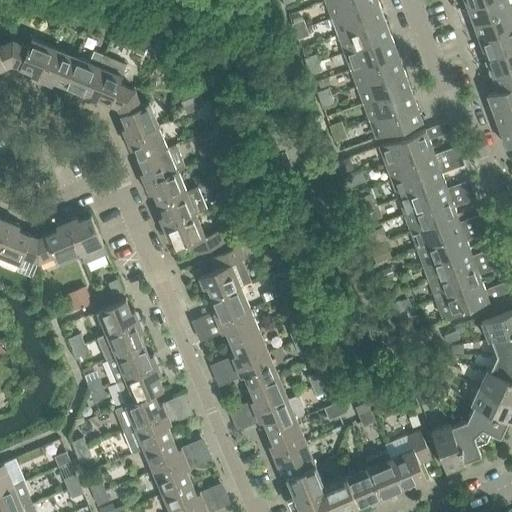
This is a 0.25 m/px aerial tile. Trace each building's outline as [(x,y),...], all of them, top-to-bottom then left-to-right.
[(70,10),(74,1),(71,0),(59,0),(58,5),(70,10)] [(377,0),(324,0),(331,16),(377,0)] [(384,17),(377,0),(331,16),(337,34),(384,17)] [(511,8),(511,0),(482,0),(467,6),(473,23),(511,8)] [(66,19),(70,10),(58,5),(54,14),(66,19)] [(511,27),(511,8),(473,23),(479,39),(511,27)] [(390,34),(384,17),(337,34),(344,51),(390,34)] [(126,33),(130,24),(123,21),(118,19),(114,28),(126,33)] [(306,27),(303,19),(291,23),(294,31),(306,27)] [(309,35),(306,27),(294,31),(297,39),(309,35)] [(486,57),(511,46),(511,27),(479,39),(486,57)] [(122,42),(126,33),(114,28),(110,37),(122,42)] [(350,68),(396,51),(390,34),(344,51),(350,68)] [(40,79),(54,47),(30,37),(27,45),(12,39),(13,63),(32,72),(31,75),(40,79)] [(0,68),(13,63),(12,39),(0,43),(0,68)] [(511,66),(511,46),(486,57),(492,74),(511,66)] [(65,85),(76,56),(54,47),(40,79),(52,84),(53,80),(65,85)] [(85,97),(103,54),(94,51),(89,61),(76,56),(65,85),(76,89),(75,93),(85,97)] [(357,85),(403,68),(396,51),(350,68),(357,85)] [(316,53),(304,58),(307,65),(319,61),(316,53)] [(126,63),(103,54),(85,97),(96,102),(98,98),(117,106),(133,89),(119,83),(122,75),(126,63)] [(322,69),(319,61),(307,65),(310,73),(322,69)] [(511,66),(492,74),(498,89),(511,84),(511,66)] [(409,85),(403,68),(357,85),(363,102),(409,85)] [(493,111),(511,103),(511,84),(498,89),(487,94),(493,111)] [(369,119),(415,101),(409,85),(363,102),(369,119)] [(317,91),(320,99),(331,95),(328,87),(317,91)] [(158,125),(148,102),(141,105),(133,89),(117,106),(125,126),(122,127),(126,138),(158,125)] [(205,105),(200,93),(199,94),(190,97),(195,109),(205,105)] [(334,103),(331,95),(320,99),(323,107),(334,103)] [(195,109),(190,97),(181,101),(186,113),(195,109)] [(422,120),(415,101),(369,119),(376,137),(422,120)] [(511,123),(511,103),(493,111),(499,128),(511,123)] [(329,125),(332,133),(344,129),(341,121),(329,125)] [(511,144),(511,123),(499,128),(506,146),(511,144)] [(167,147),(158,125),(126,138),(130,148),(134,147),(139,158),(167,147)] [(431,145),(425,128),(379,145),(385,162),(431,145)] [(347,137),(344,129),(332,133),(335,141),(347,137)] [(214,153),(210,144),(198,149),(202,158),(214,153)] [(391,179),(438,162),(431,145),(385,162),(391,179)] [(177,169),(167,147),(139,158),(144,170),(140,172),(145,182),(177,169)] [(218,163),(214,153),(202,158),(206,168),(218,163)] [(444,179),(438,162),(391,179),(398,196),(444,179)] [(186,191),(177,169),(145,182),(149,193),(153,191),(158,203),(186,191)] [(364,180),(361,172),(349,177),(351,184),(364,180)] [(404,213),(450,196),(444,179),(398,196),(404,213)] [(196,187),(186,191),(158,203),(162,214),(159,216),(163,226),(195,213),(206,209),(196,187)] [(232,198),(228,188),(217,193),(221,203),(232,198)] [(410,230),(456,213),(450,196),(404,213),(410,230)] [(371,198),(358,203),(361,211),(374,206),(371,198)] [(356,213),(352,215),(359,231),(370,226),(368,221),(379,217),(375,206),(374,206),(361,211),(356,213)] [(205,236),(195,213),(163,226),(168,237),(171,235),(176,248),(190,242),(205,236)] [(416,247),(462,229),(456,213),(410,230),(416,247)] [(107,253),(91,214),(78,219),(77,216),(66,220),(80,253),(84,263),(107,253)] [(0,241),(8,220),(0,216),(0,241)] [(38,261),(37,236),(18,229),(19,225),(8,220),(0,241),(0,254),(3,255),(0,261),(2,264),(13,270),(16,268),(22,254),(38,261)] [(80,253),(66,220),(56,225),(57,228),(38,236),(37,236),(38,261),(53,254),(57,262),(80,253)] [(469,247),(462,229),(416,247),(422,264),(469,247)] [(223,242),(218,230),(205,236),(190,242),(195,254),(223,242)] [(389,249),(386,240),(374,245),(377,253),(389,249)] [(244,257),(239,245),(211,256),(216,268),(242,258),(244,257)] [(429,281),(475,264),(469,247),(422,264),(429,281)] [(242,258),(216,268),(198,276),(203,287),(207,285),(212,297),(240,285),(251,281),(242,258)] [(481,281),(475,264),(429,281),(435,298),(481,281)] [(295,288),(292,282),(290,277),(281,280),(286,292),(295,288)] [(122,290),(118,279),(108,282),(113,294),(122,290)] [(286,292),(281,280),(272,284),(277,296),(286,292)] [(490,303),(484,289),(481,281),(435,298),(442,316),(445,315),(447,319),(490,303)] [(249,308),(240,285),(212,297),(217,309),(213,310),(217,321),(249,308)] [(92,301),(86,287),(65,296),(71,310),(92,301)] [(138,319),(137,315),(134,309),(131,310),(125,298),(97,310),(106,332),(138,319)] [(403,310),(399,300),(388,304),(392,314),(403,310)] [(258,329),(249,308),(217,321),(222,331),(225,330),(230,341),(258,329)] [(511,309),(481,321),(488,339),(491,338),(511,330),(511,309)] [(414,331),(410,318),(396,323),(401,336),(414,331)] [(144,343),(139,331),(143,330),(138,319),(106,332),(115,355),(144,343)] [(306,336),(302,327),(290,332),(294,341),(306,336)] [(268,352),(258,329),(230,341),(235,353),(231,355),(236,365),(268,352)] [(459,338),(457,330),(445,335),(447,342),(459,338)] [(511,330),(491,338),(496,354),(511,354),(511,330)] [(84,342),(80,333),(68,338),(72,347),(84,342)] [(309,346),(306,336),(294,341),(297,351),(309,346)] [(88,352),(84,342),(72,347),(76,357),(88,352)] [(157,364),(153,353),(149,354),(144,343),(115,355),(125,377),(157,364)] [(462,344),(450,345),(451,354),(463,353),(462,344)] [(277,374),(268,352),(236,365),(240,376),(244,374),(249,386),(277,374)] [(511,380),(511,354),(496,354),(489,369),(489,370),(511,380)] [(457,375),(460,368),(447,362),(444,369),(451,372),(457,375)] [(162,374),(157,364),(125,377),(134,399),(134,400),(154,392),(163,388),(158,376),(162,374)] [(511,380),(489,370),(489,369),(487,367),(479,385),(511,400),(511,380)] [(445,384),(451,372),(444,369),(438,381),(445,384)] [(324,381),(320,371),(308,376),(312,386),(324,381)] [(287,397),(277,374),(249,386),(254,398),(250,399),(255,410),(287,397)] [(103,387),(99,377),(87,382),(91,392),(103,387)] [(328,390),(324,381),(312,386),(316,395),(328,390)] [(511,417),(511,400),(479,385),(471,402),(474,403),(473,405),(507,420),(510,421),(511,417)] [(107,396),(103,387),(91,392),(95,401),(107,396)] [(432,399),(428,389),(417,393),(420,403),(432,399)] [(167,412),(162,401),(158,403),(154,392),(134,400),(134,399),(124,403),(134,426),(167,412)] [(295,395),(287,398),(287,397),(255,410),(259,420),(263,419),(267,430),(296,418),(295,417),(303,414),(304,410),(299,397),(295,395)] [(348,411),(343,399),(333,403),(339,415),(348,411)] [(371,411),(367,401),(355,406),(359,416),(371,411)] [(339,415),(333,403),(324,407),(329,419),(339,415)] [(500,436),(507,420),(473,405),(466,418),(486,441),(491,432),(500,436)] [(375,420),(371,411),(359,416),(363,425),(375,420)] [(172,435),(167,424),(171,422),(167,412),(134,426),(143,448),(172,435)] [(420,424),(415,413),(408,416),(412,427),(420,424)] [(305,440),(296,418),(267,430),(272,442),(269,443),(273,454),(305,440)] [(486,441),(466,418),(450,425),(464,461),(481,454),(477,445),(486,441)] [(464,461),(450,425),(450,423),(431,430),(446,470),(447,470),(465,463),(464,461)] [(431,457),(419,429),(407,434),(412,447),(419,462),(431,457)] [(185,456),(181,446),(177,447),(172,435),(143,448),(152,470),(185,456)] [(87,446),(83,436),(72,441),(76,451),(87,446)] [(64,447),(60,437),(54,440),(58,449),(64,447)] [(315,463),(311,454),(305,440),(273,454),(277,465),(281,463),(286,475),(311,465),(315,463)] [(91,455),(87,446),(76,451),(80,460),(91,455)] [(426,479),(419,462),(412,447),(390,456),(402,485),(414,481),(415,484),(426,479)] [(70,461),(66,451),(54,456),(58,465),(70,461)] [(191,480),(186,468),(190,467),(185,456),(152,470),(162,492),(191,480)] [(402,485),(390,456),(368,465),(381,498),(392,494),(390,490),(402,485)] [(0,489),(13,484),(3,461),(0,462),(0,489)] [(312,511),(324,484),(315,463),(311,465),(286,475),(300,509),(306,511),(305,511),(312,511)] [(381,498),(368,465),(345,475),(357,504),(369,499),(371,503),(381,498)] [(64,478),(68,488),(79,483),(75,473),(64,478)] [(338,511),(357,504),(345,475),(324,484),(312,511),(338,511)] [(90,485),(94,495),(106,490),(102,480),(90,485)] [(177,511),(204,501),(199,490),(196,492),(191,480),(162,492),(169,511),(177,511)] [(83,492),(79,483),(68,488),(72,497),(83,492)] [(0,511),(7,511),(22,507),(13,484),(0,489),(0,511)] [(110,499),(106,490),(94,495),(98,504),(110,499)] [(206,511),(208,511),(204,501),(177,511),(206,511)] [(114,511),(115,511),(112,503),(100,508),(101,511),(114,511)]
